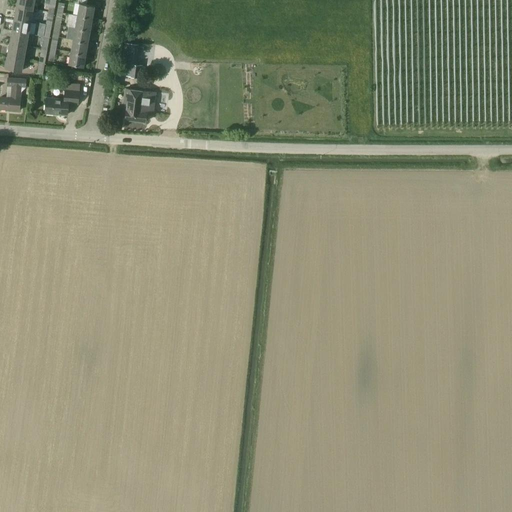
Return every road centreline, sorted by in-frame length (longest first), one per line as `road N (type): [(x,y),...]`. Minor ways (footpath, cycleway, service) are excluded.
road 1 (tertiary): [(208,145),(511,149)]
road 2 (residential): [(91,140),(115,0)]
